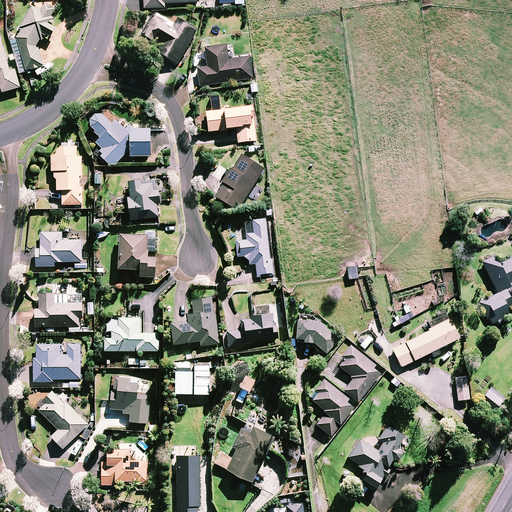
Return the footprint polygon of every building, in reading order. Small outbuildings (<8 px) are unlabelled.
[(36,0),(19,30),(22,32),(19,36),(8,39),(13,56),(10,56),(11,62),(16,61),(20,75),(26,73),(27,75),(33,73),(33,71),(44,68),(37,44),(40,40),(42,42),(46,36),(51,39),(56,30),(50,27),(54,20),(51,18),(55,10),(52,8),(55,4),(47,0),(36,0)] [(144,0),(144,10),(165,9),(165,5),(200,3),(199,0),(144,0)] [(178,20),(175,25),(158,15),(156,17),(153,15),(141,36),(163,48),(159,55),(177,65),(197,31),(178,20)] [(10,72),(0,37),(0,85),(2,94),(20,89),(15,71),(10,72)] [(229,60),(227,46),(205,49),(208,68),(198,69),(200,86),(253,79),(250,57),(229,60)] [(257,85),(250,85),(251,95),(258,94),(257,85)] [(256,142),(253,108),(207,113),(209,133),(237,130),(238,143),(256,142)] [(102,115),(98,115),(91,123),(91,128),(102,138),(96,144),(102,149),(100,152),(101,153),(99,156),(102,159),(112,168),(130,149),(130,157),(151,157),(150,130),(125,131),(115,121),(112,125),(102,115)] [(77,158),(77,149),(51,149),(51,173),(55,173),(55,192),(63,192),(63,206),(83,206),(83,188),(80,188),(80,177),(82,177),(82,158),(77,158)] [(264,171),(241,156),(214,197),(233,209),(237,204),(241,206),(264,171)] [(160,205),(158,182),(129,185),(130,200),(129,200),(131,221),(158,218),(157,205),(160,205)] [(239,257),(243,257),(250,261),(250,265),(256,265),(257,276),(274,274),(266,219),(245,223),(248,240),(237,241),(239,257)] [(55,263),(74,263),(74,269),(87,268),(87,263),(82,263),(82,241),(62,241),(62,234),(41,234),(41,247),(36,247),(36,268),(55,267),(55,263)] [(156,237),(120,236),(119,271),(140,272),(140,278),(155,278),(156,258),(148,258),(148,252),(155,252),(156,237)] [(498,295),(479,304),(487,319),(489,318),(493,325),(498,323),(499,326),(508,322),(506,318),(511,316),(508,310),(511,307),(511,301),(506,289),(511,286),(511,258),(499,265),(495,257),(482,263),(498,295)] [(356,268),(348,269),(349,280),(358,279),(356,268)] [(82,319),(82,295),(66,295),(39,295),(39,307),(36,307),(36,327),(70,327),(70,332),(79,332),(79,319),(82,319)] [(215,318),(212,298),(193,301),(195,315),(188,316),(188,322),(171,325),(174,346),(200,342),(201,347),(219,345),(216,318),(215,318)] [(459,340),(449,320),(445,310),(437,314),(439,318),(426,324),(429,330),(429,332),(393,350),(401,368),(431,354),(434,359),(441,356),(439,350),(459,340)] [(298,345),(311,345),(324,356),(340,340),(313,315),(299,314),(298,345)] [(243,344),(280,339),(278,325),(273,326),(271,315),(241,320),(243,330),(227,333),(229,349),(243,347),(243,344)] [(115,319),(107,326),(107,340),(105,340),(105,352),(159,352),(159,334),(144,334),(140,334),(140,319),(115,319)] [(363,336),(356,330),(350,336),(365,349),(375,338),(367,331),(363,336)] [(81,380),(80,346),(35,346),(35,358),(33,358),(33,383),(53,383),(53,380),(81,380)] [(375,366),(351,346),(336,364),(354,379),(344,391),(358,403),(380,375),(373,369),(375,366)] [(147,360),(139,360),(139,357),(129,357),(129,363),(129,366),(147,366),(147,360)] [(193,396),(194,373),(179,373),(179,396),(193,396)] [(137,395),(138,380),(114,378),(114,391),(112,391),(111,410),(124,411),(124,414),(131,415),(130,423),(148,424),(150,395),(137,395)] [(467,378),(455,379),(457,402),(470,400),(467,378)] [(350,399),(324,380),(315,392),(319,395),(313,401),(327,412),(316,425),(332,437),(354,409),(347,403),(350,399)] [(505,398),(490,388),(480,403),(494,413),(505,398)] [(248,392),(242,390),(236,401),(242,404),(248,392)] [(65,402),(68,399),(63,393),(58,398),(53,393),(43,402),(46,405),(40,411),(59,431),(51,438),(63,450),(88,426),(65,402)] [(248,436),(241,432),(233,449),(237,450),(233,457),(221,451),(214,465),(252,484),(275,439),(253,427),(248,436)] [(357,482),(363,486),(358,495),(362,498),(368,489),(374,493),(394,460),(398,462),(404,453),(397,448),(404,437),(387,427),(379,440),(384,443),(378,452),(360,440),(349,459),(366,469),(357,482)] [(130,461),(130,451),(108,451),(107,463),(102,463),(102,486),(116,486),(116,482),(147,482),(147,462),(130,461)] [(133,511),(135,505),(116,502),(114,511),(133,511)]
